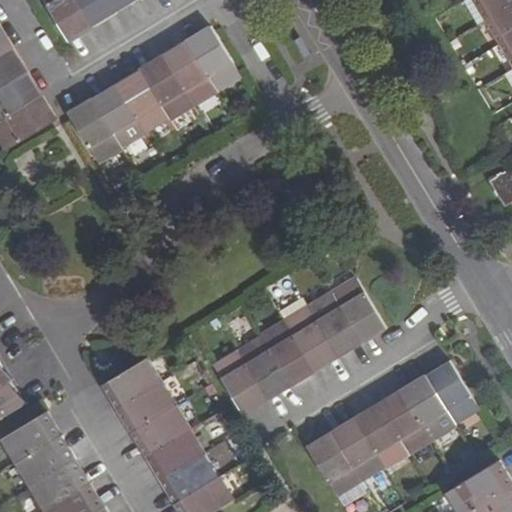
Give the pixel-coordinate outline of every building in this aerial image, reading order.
[(77,0),(45,0),(71,41),(72,40),(94,27),(77,0)] [(109,0),(77,0),(94,27),(117,13),(109,0)] [(138,0),(109,0),(117,13),(138,0)] [(511,0),(474,0),(486,20),(511,4),(511,0)] [(511,4),(486,20),(500,44),(511,36),(511,4)] [(0,25),(0,57),(16,48),(1,25),(0,25)] [(187,41),(219,92),(242,77),(212,26),(187,41)] [(511,36),(500,44),(511,62),(511,36)] [(195,106),(219,92),(187,41),(164,55),(195,106)] [(0,90),(30,72),(16,48),(0,57),(0,90)] [(140,69),(171,120),(195,106),(164,55),(140,69)] [(140,69),(117,84),(148,135),(171,120),(140,69)] [(0,90),(0,122),(45,96),(30,72),(0,90)] [(117,84),(93,98),(124,149),(148,135),(117,84)] [(45,96),(0,122),(0,135),(9,150),(54,122),(59,119),(45,96)] [(124,149),(93,98),(70,112),(73,117),(101,163),(124,149)] [(511,202),(511,172),(509,168),(487,181),(502,208),(511,202)] [(357,277),(333,292),(364,343),(385,329),(387,328),(357,277)] [(333,292),(310,306),(340,356),(364,343),(333,292)] [(280,311),(286,320),(317,371),(340,356),(310,306),(304,296),(280,311)] [(317,371),(286,320),(262,335),(292,385),(317,371)] [(269,399),(292,385),(262,335),(239,349),(269,399)] [(239,349),(216,363),(243,408),(246,413),(269,399),(239,349)] [(118,407),(162,380),(149,357),(104,384),(105,385),(118,407)] [(457,426),(481,412),(450,360),(427,375),(457,426)] [(14,377),(0,362),(0,386),(10,380),(14,377)] [(427,375),(404,388),(434,440),(457,426),(427,375)] [(10,380),(0,386),(0,419),(24,405),(29,402),(26,397),(10,380)] [(177,404),(162,380),(118,407),(132,431),(177,404)] [(379,403),(410,454),(434,440),(404,388),(379,403)] [(379,403),(356,417),(387,468),(410,454),(379,403)] [(132,431),(147,455),(192,427),(177,404),(132,431)] [(4,437),(19,461),(57,438),(63,434),(43,414),(4,437)] [(387,468),(356,417),(332,432),(363,483),(387,468)] [(192,427),(147,455),(161,479),(206,452),(192,427)] [(363,483),(332,432),(309,446),(339,497),(363,483)] [(33,485),(72,461),(77,458),(57,438),(19,461),(33,485)] [(221,475),(206,452),(161,479),(176,503),(221,475)] [(467,511),(511,485),(511,477),(501,460),(447,493),(458,511),(467,511)] [(92,482),(72,461),(33,485),(47,508),(87,485),(92,482)] [(181,511),(213,511),(235,499),(221,475),(176,503),(181,511)] [(49,511),(95,511),(101,508),(106,505),(87,485),(47,508),(49,511)] [(511,511),(511,485),(467,511),(511,511)]
